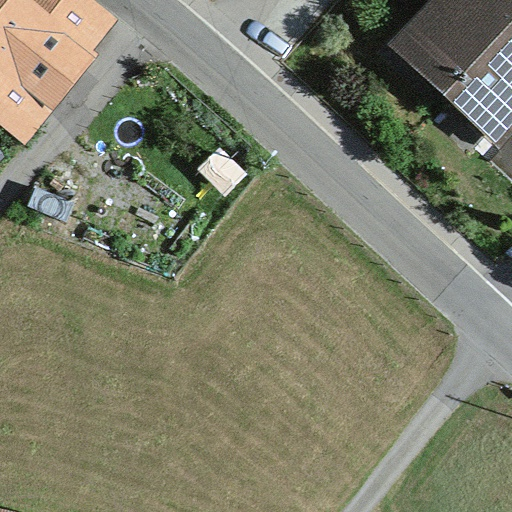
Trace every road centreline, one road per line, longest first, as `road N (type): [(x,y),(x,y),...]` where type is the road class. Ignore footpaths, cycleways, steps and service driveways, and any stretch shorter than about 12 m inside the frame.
road 1 (unclassified): [(143,0),(511,333)]
road 2 (track): [(157,12),(0,189)]
